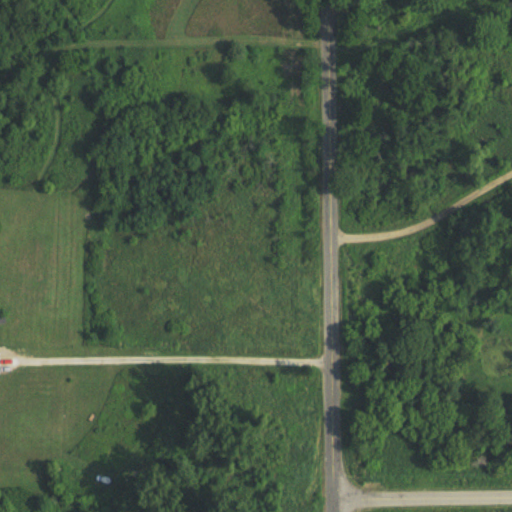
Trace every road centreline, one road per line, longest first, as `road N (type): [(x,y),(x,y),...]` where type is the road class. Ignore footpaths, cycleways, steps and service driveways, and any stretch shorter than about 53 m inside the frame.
road 1 (residential): [(331,0),(338,511)]
road 2 (residential): [(511,502),(338,506)]
